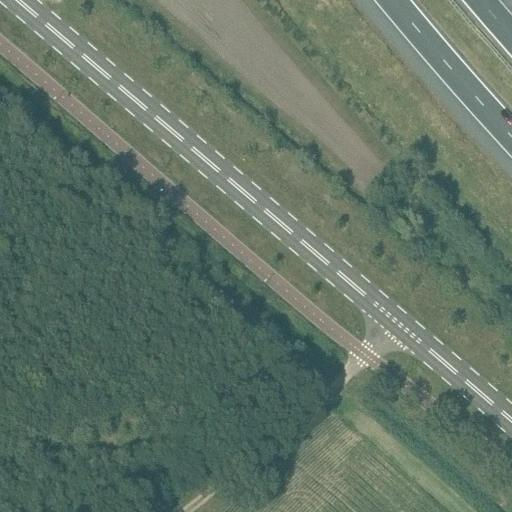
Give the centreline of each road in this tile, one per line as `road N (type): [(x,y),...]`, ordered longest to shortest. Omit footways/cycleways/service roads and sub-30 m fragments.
road 1 (tertiary): [(511,420),(20,0)]
road 2 (track): [(364,355),(181,511)]
road 3 (motorway): [(394,0),(511,132)]
